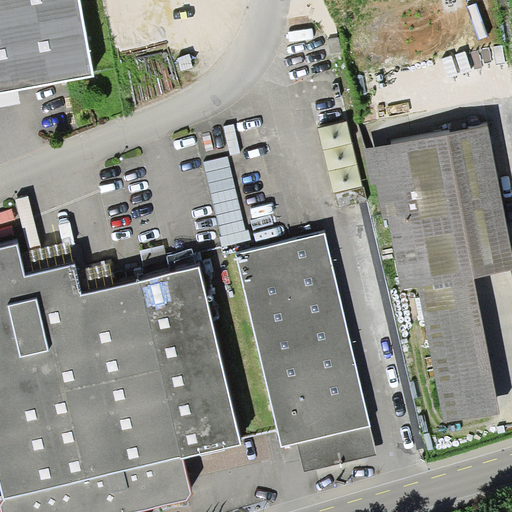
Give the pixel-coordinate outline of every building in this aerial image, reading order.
[(78,0),(0,0),(0,90),(92,74),(78,0)] [(328,54),(339,53),(336,39),(325,40),(328,54)] [(330,194),(360,187),(345,121),(315,128),(330,194)] [(462,276),(511,266),(511,265),(485,124),(389,142),(402,212),(385,216),(386,219),(373,221),(378,251),(391,249),(399,288),(415,285),(442,420),(488,412),(462,276)] [(336,209),(365,202),(361,187),(332,194),(336,209)] [(279,445),(368,424),(323,231),(233,253),(279,445)] [(181,454),(240,440),(197,261),(79,289),(73,259),(23,271),(15,239),(0,242),(0,492),(1,495),(0,496),(0,511),(122,511),(123,511),(185,497),(190,489),(181,454)]
